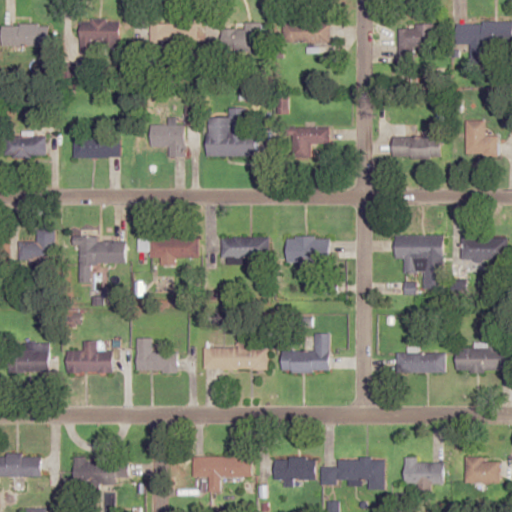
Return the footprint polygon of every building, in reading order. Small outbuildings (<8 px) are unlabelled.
[(122,19),(81,19),(81,48),(122,48),(122,19)] [(285,42),(330,42),(330,21),(285,21),(285,42)] [(225,54),(262,53),(262,22),(246,22),(246,27),(224,28),(225,54)] [(471,62),(485,62),(484,40),(511,39),(511,22),(457,23),(458,44),(471,44),(471,62)] [(6,24),(6,46),(50,46),(50,24),(6,24)] [(438,25),(401,25),(401,49),(438,49),(438,25)] [(231,117),(210,117),(210,156),(258,156),(258,133),(249,133),(249,108),(231,108),(231,117)] [(467,121),(467,162),(487,162),(487,121),(467,121)] [(188,125),(152,125),(152,146),(171,146),(171,156),(188,156),(188,125)] [(330,143),(330,127),(286,127),(286,137),(294,137),(294,158),(313,158),(313,143),(330,143)] [(9,158),(47,158),(47,137),(9,137),(9,158)] [(75,158),(122,158),(122,137),(75,137),(75,158)] [(443,158),(443,137),(394,137),(394,158),(443,158)] [(56,228),(39,228),(39,241),(20,241),(20,262),(56,262),(56,228)] [(418,258),(445,258),(445,235),(396,235),(396,259),(406,259),(406,271),(418,271),(418,258)] [(99,242),(99,236),(75,236),(75,245),(81,245),(81,283),(93,283),(93,264),(128,263),(127,241),(99,242)] [(223,237),(222,259),(268,259),(269,238),(223,237)] [(289,264),(333,264),(333,237),(289,237),(289,264)] [(463,260),(509,260),(509,237),(463,237),(463,260)] [(201,238),(151,238),(151,257),(201,257),(201,238)] [(316,350),(284,350),(284,372),(331,372),(331,333),(316,333),(316,350)] [(153,338),(138,338),(139,372),(179,372),(179,352),(154,352),(153,338)] [(240,348),(206,348),(206,369),(270,369),(270,348),(251,348),(251,340),(240,340),(240,348)] [(69,373),(114,373),(114,350),(102,350),(102,341),(86,341),(86,350),(69,350),(69,373)] [(50,342),(25,342),(25,351),(12,351),(12,372),(50,372),(50,342)] [(511,371),(511,347),(459,347),(459,371),(511,371)] [(448,372),(448,353),(399,353),(399,372),(448,372)] [(0,476),(39,477),(39,454),(0,453),(0,476)] [(194,476),(211,477),(210,492),(223,493),(223,479),(253,479),(253,457),(194,456),(194,476)] [(467,456),(467,483),(501,483),(501,461),(484,461),(484,456),(467,456)] [(317,479),(317,457),(276,457),(276,481),(286,481),(286,486),(295,486),(295,479),(317,479)] [(387,458),(340,458),(340,467),(324,467),(324,484),(360,484),(360,480),(370,480),(370,489),(387,489),(387,458)] [(76,460),(76,486),(121,486),(121,461),(76,460)] [(407,460),(407,484),(446,484),(446,460),(407,460)]
